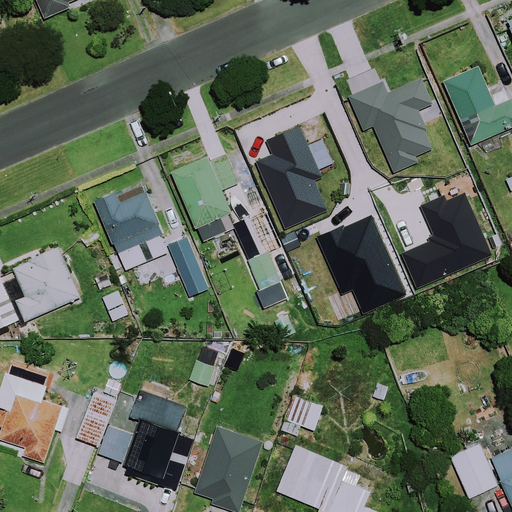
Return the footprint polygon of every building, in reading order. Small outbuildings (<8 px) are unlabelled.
[(38,0),(46,16),(67,7),(65,4),(73,0),(38,0)] [(478,144),(484,157),(505,147),(503,143),(511,138),(511,87),(504,91),(491,63),(445,83),(473,146),(478,144)] [(213,238),(220,255),(248,244),(227,193),(244,186),(231,157),(215,163),(212,157),(175,172),(204,242),(213,238)] [(171,253),(143,185),(100,202),(128,271),(171,253)] [(208,278),(193,243),(172,252),(187,287),(208,278)] [(2,279),(0,280),(0,329),(20,320),(12,301),(18,298),(19,300),(29,322),(83,297),(61,248),(16,269),(20,277),(4,284),(2,279)] [(272,252),(250,260),(267,308),(289,300),(272,252)] [(131,316),(121,291),(105,298),(115,323),(131,316)] [(216,354),(203,349),(192,379),(205,384),(216,354)] [(73,437),(85,400),(75,396),(71,409),(45,400),(53,376),(12,363),(0,398),(0,407),(10,411),(1,439),(27,447),(24,456),(45,463),(56,431),(73,437)] [(120,401),(97,392),(80,437),(103,446),(120,401)] [(295,395),(282,431),(303,438),(307,427),(318,432),(327,407),(295,395)] [(181,432),(187,414),(152,403),(151,407),(137,403),(132,418),(141,420),(127,466),(141,470),(139,478),(177,490),(186,460),(173,457),(181,432)] [(268,443),(221,426),(197,493),(215,500),(214,503),(238,511),(243,511),(255,480),(268,443)] [(362,470),(299,443),(278,491),(321,509),(319,511),(378,511),(367,507),(373,492),(356,485),(362,470)] [(499,486),(480,444),(452,457),(471,499),(499,486)] [(511,450),(493,459),(511,502),(511,450)] [(430,485),(425,472),(407,480),(413,493),(430,485)]
